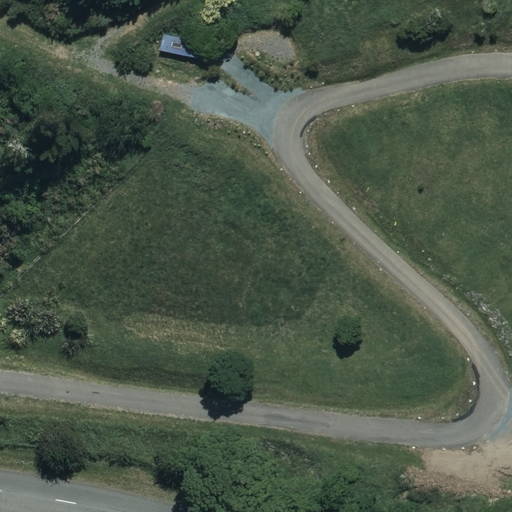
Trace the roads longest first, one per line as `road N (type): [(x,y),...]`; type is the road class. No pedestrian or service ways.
road 1 (track): [(0,380),(415,431),(471,425),(485,414),(493,382),(474,341),(302,173),(285,139),(301,108),(322,98),(450,66),(511,63)]
road 2 (track): [(285,139),(0,20)]
